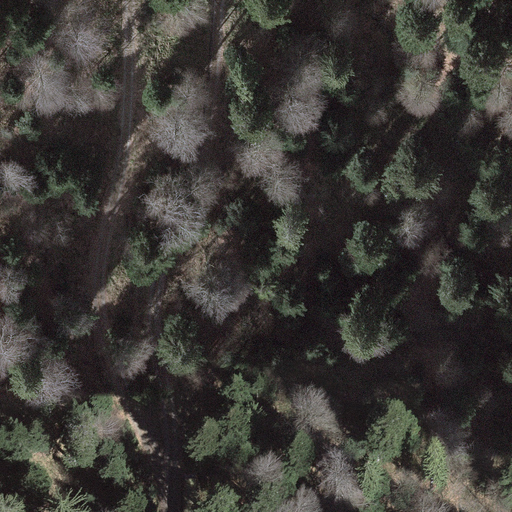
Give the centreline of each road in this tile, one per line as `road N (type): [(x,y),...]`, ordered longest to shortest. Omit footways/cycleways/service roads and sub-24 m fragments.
road 1 (track): [(168,503),(103,346),(95,298),(129,72),(129,0)]
road 2 (track): [(215,0),(198,178),(156,276),(149,314),(166,416),(168,503)]
